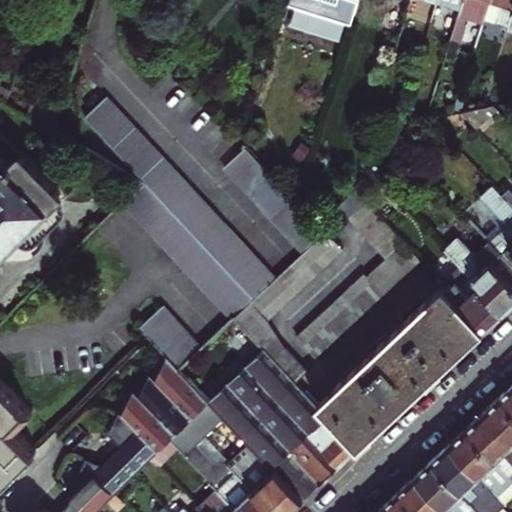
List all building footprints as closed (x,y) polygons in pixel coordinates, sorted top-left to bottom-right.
[(290,0),(290,2),(348,21),(354,0),(290,0)] [(459,12),(461,8),(463,0),(437,0),(436,4),(459,12)] [(472,5),(486,10),(489,0),(463,0),(461,8),(470,10),(472,5)] [(497,19),(509,23),(511,12),(511,0),(489,0),(486,10),(500,13),(497,19)] [(459,12),(483,19),(486,10),(472,5),(470,10),(461,8),(459,12)] [(507,27),(509,23),(497,19),(500,13),(486,10),(483,19),(507,27)] [(277,275),(94,90),(73,112),(142,181),(121,202),(234,317),(234,316),(250,301),(260,292),(266,286),(276,277),(277,275)] [(490,101),(461,108),(475,124),(494,105),(490,101)] [(384,127),(369,131),(378,141),(388,132),(384,127)] [(0,149),(10,160),(20,150),(0,130),(0,149)] [(246,144),(223,164),(304,250),(305,248),(314,240),(325,229),(246,144)] [(0,149),(0,249),(16,233),(37,212),(60,189),(20,149),(20,150),(10,160),(0,149)] [(511,203),(505,196),(494,184),(482,195),(506,220),(511,215),(511,216),(511,222),(492,242),(494,245),(502,253),(511,263),(511,203)] [(487,237),(492,242),(511,222),(511,216),(511,215),(506,220),(482,195),(480,201),(502,223),(487,237)] [(348,210),(351,213),(365,200),(362,197),(348,210)] [(350,214),(359,223),(375,211),(365,200),(351,213),(350,214)] [(375,211),(359,223),(368,233),(383,219),(375,211)] [(37,212),(16,233),(30,248),(39,239),(40,236),(43,229),(43,222),(42,218),(37,212)] [(383,219),(368,233),(377,243),(392,229),(383,219)] [(325,229),(314,240),(334,261),(345,250),(325,229)] [(377,243),(386,253),(402,239),(392,229),(377,243)] [(402,239),(386,253),(390,257),(379,267),(394,282),(419,258),(402,239)] [(334,261),(314,240),(305,248),(326,268),(334,261)] [(476,241),(469,247),(479,256),(479,265),(484,269),(502,253),(494,245),(487,252),(476,241)] [(511,263),(502,253),(484,269),(479,265),(479,256),(469,247),(462,253),(458,248),(451,254),(455,259),(505,311),(511,303),(511,263)] [(304,250),(296,257),(316,278),(326,268),(305,248),(304,250)] [(316,278),(296,257),(285,267),(305,289),(316,278)] [(455,259),(442,272),(453,284),(448,290),(486,329),(495,320),(505,311),(455,259)] [(277,275),(276,277),(296,297),(305,289),(285,267),(277,275)] [(379,267),(369,276),(384,291),(394,282),(379,267)] [(453,284),(442,272),(436,277),(444,285),(448,290),(453,284)] [(317,354),(384,291),(369,276),(367,273),(301,336),(317,354)] [(276,277),(266,286),(287,306),(296,297),(276,277)] [(444,285),(318,403),(360,447),(406,404),(486,329),(448,290),(444,285)] [(266,286),(260,292),(280,313),(287,306),(266,286)] [(280,313),(260,292),(250,301),(271,321),(280,313)] [(255,338),(271,321),(250,301),(234,316),(255,338)] [(163,307),(141,328),(169,358),(180,369),(201,348),(163,307)] [(264,347),(276,359),(288,348),(271,321),(255,338),(264,347)] [(264,347),(209,399),(225,416),(249,442),(303,500),(326,478),(360,447),(318,403),(295,379),(276,359),(264,347)] [(295,379),(307,369),(288,348),(276,359),(295,379)] [(98,511),(170,439),(209,399),(180,369),(169,358),(157,376),(153,372),(140,395),(134,391),(121,413),(119,412),(107,433),(121,446),(104,464),(85,458),(79,484),(83,488),(73,498),(76,501),(83,508),(87,511),(98,511)] [(0,486),(31,456),(37,451),(13,428),(31,410),(0,378),(0,486)] [(511,384),(510,387),(503,394),(511,403),(511,384)] [(511,403),(503,394),(495,401),(485,410),(511,439),(511,403)] [(215,487),(238,511),(273,511),(227,464),(212,462),(195,445),(205,436),(225,416),(209,399),(170,439),(215,487)] [(511,439),(485,410),(476,419),(467,427),(511,474),(511,439)] [(459,435),(450,443),(503,501),(511,492),(511,474),(467,427),(459,435)] [(212,462),(227,464),(230,462),(205,436),(195,445),(212,462)] [(230,462),(227,464),(273,511),(290,511),(292,510),(303,500),(249,442),(230,462)] [(490,511),(503,501),(450,443),(441,451),(432,459),(480,511),(490,511)] [(480,511),(432,459),(424,467),(415,476),(448,511),(480,511)] [(448,511),(415,476),(407,483),(399,491),(417,511),(448,511)] [(203,511),(236,511),(238,511),(215,487),(197,505),(203,511)] [(417,511),(399,491),(391,498),(382,507),(386,511),(417,511)] [(87,511),(83,508),(76,501),(64,511),(49,511),(45,508),(41,511),(87,511)] [(191,511),(184,503),(173,511),(191,511)]
